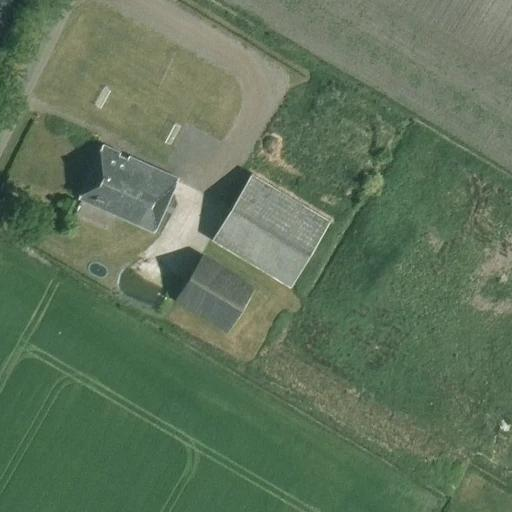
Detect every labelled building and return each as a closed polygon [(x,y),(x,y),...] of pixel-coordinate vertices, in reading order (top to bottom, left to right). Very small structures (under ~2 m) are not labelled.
[(127,138),(188,166),(201,136),(140,108),(127,138)] [(45,159),(53,154),(44,137),(35,142),(45,159)] [(103,146),(80,197),(154,230),(176,179),(103,146)] [(251,174),(213,239),(292,285),(330,221),(251,174)] [(124,242),(130,229),(60,198),(54,210),(124,242)] [(255,285),(205,255),(177,302),(227,332),(255,285)] [(204,350),(215,331),(162,302),(151,321),(204,350)]
